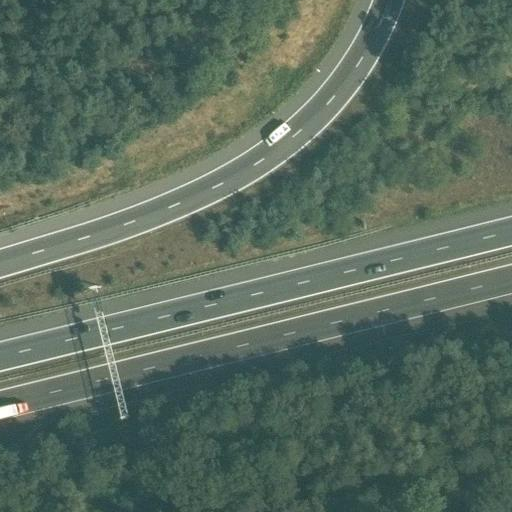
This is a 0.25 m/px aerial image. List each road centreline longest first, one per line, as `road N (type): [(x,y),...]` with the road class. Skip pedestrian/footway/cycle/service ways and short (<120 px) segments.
road 1 (motorway): [(0,407),(511,279)]
road 2 (motorway): [(511,232),(0,357)]
road 3 (motorway): [(390,0),(347,83),(276,151),(155,213),(0,263)]
